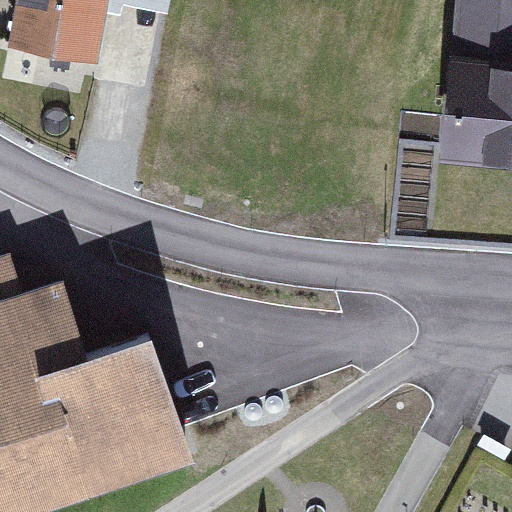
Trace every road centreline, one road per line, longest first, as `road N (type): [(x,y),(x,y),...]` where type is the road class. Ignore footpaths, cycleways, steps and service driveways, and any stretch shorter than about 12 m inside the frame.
road 1 (residential): [(0,171),(73,206),(231,250),(500,283)]
road 2 (residential): [(500,283),(452,357),(343,407),(188,511)]
